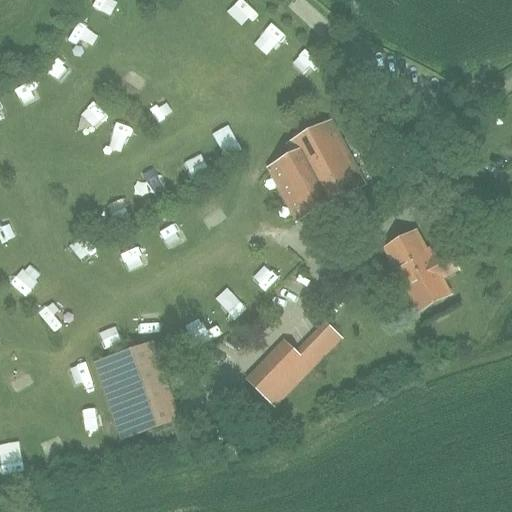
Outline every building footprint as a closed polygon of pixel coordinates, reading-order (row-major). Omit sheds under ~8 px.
[(110,138),(131,147),(139,130),(118,121),(110,138)] [(291,158),(268,170),(296,223),(364,187),(330,123),(285,147),(291,158)] [(416,233),(386,250),(420,313),(450,296),(441,280),(458,271),(447,250),(430,259),(416,233)] [(87,234),(74,244),(86,259),(99,249),(87,234)] [(254,275),(269,289),(283,275),(268,260),(254,275)] [(226,330),(210,354),(226,365),(242,342),(226,330)] [(285,343),(247,382),(263,398),(301,359),(285,343)] [(121,441),(180,421),(153,344),(94,364),(121,441)] [(240,403),(252,394),(245,385),(233,395),(240,403)]
